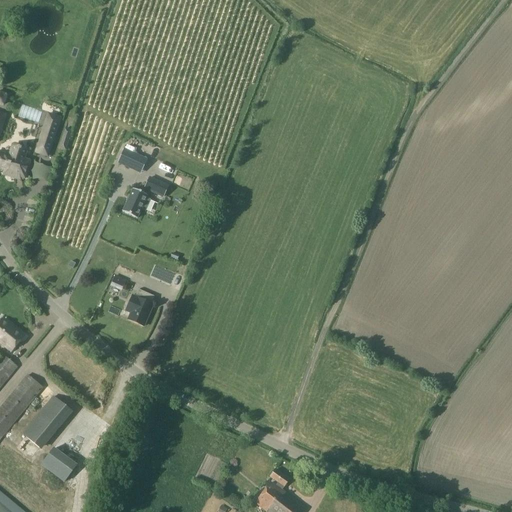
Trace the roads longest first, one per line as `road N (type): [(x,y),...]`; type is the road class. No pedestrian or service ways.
road 1 (unclassified): [(278,439),(413,100),(494,0)]
road 2 (unclassified): [(278,439),(165,386),(85,333),(0,244)]
road 3 (unclassified): [(479,511),(278,439)]
